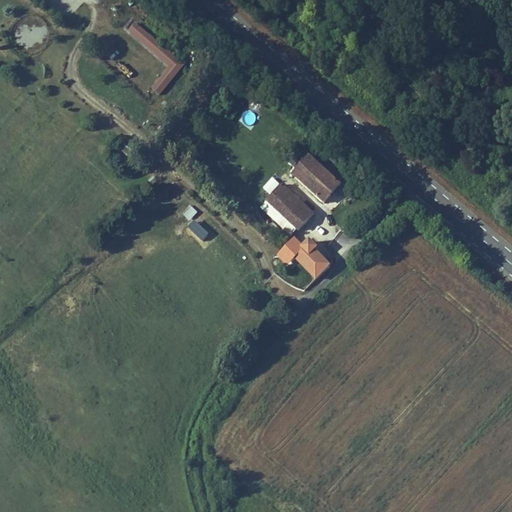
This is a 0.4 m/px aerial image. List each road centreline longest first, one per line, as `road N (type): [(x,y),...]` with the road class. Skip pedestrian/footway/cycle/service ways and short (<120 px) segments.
road 1 (track): [(305,311),(174,168),(72,81),(73,57),(87,35),(130,12),(130,0)]
road 2 (primary): [(423,187),(208,0)]
road 3 (unclassified): [(423,187),(239,381)]
road 4 (track): [(239,381),(211,421),(199,462),(211,511)]
